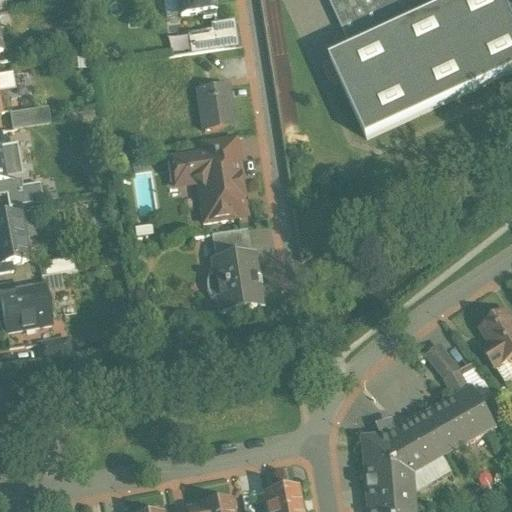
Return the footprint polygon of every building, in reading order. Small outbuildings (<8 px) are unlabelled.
[(213,0),(177,0),(181,20),(202,16),(203,21),(215,19),(215,15),(216,14),(213,0)] [(328,0),(352,52),(331,62),(367,141),(511,74),(511,17),(504,0),(328,0)] [(237,28),(190,31),(191,53),(238,50),(237,28)] [(9,77),(0,78),(0,93),(14,91),(11,77),(9,78),(9,77)] [(227,88),(198,93),(205,135),(232,131),(226,94),(228,94),(227,88)] [(47,111),(11,117),(14,133),(49,127),(47,111)] [(235,140),(200,146),(201,159),(203,169),(239,163),(235,140)] [(6,143),(0,144),(0,196),(8,195),(15,194),(14,190),(13,183),(14,182),(11,163),(10,163),(6,143)] [(239,163),(203,169),(201,159),(172,163),(172,165),(180,164),(184,187),(199,185),(204,212),(201,212),(203,227),(227,224),(226,221),(245,218),(239,179),(241,179),(239,163)] [(40,186),(14,190),(15,194),(8,195),(11,209),(43,204),(40,186)] [(19,217),(0,220),(0,276),(13,274),(11,265),(28,262),(19,217)] [(245,233),(213,238),(217,261),(248,256),(245,233)] [(350,243),(330,253),(335,263),(355,254),(350,243)] [(217,261),(212,262),(214,275),(211,276),(212,279),(208,279),(206,284),(206,288),(206,291),(207,293),(208,296),(209,299),(211,302),(215,301),(216,304),(219,304),(221,317),(261,311),(253,256),(248,256),(217,261)] [(44,290),(0,298),(7,335),(51,328),(44,290)] [(511,322),(507,314),(482,331),(493,348),(484,354),(496,372),(505,366),(506,367),(510,364),(511,367),(511,366),(511,322)] [(68,341),(39,346),(41,361),(70,356),(68,341)] [(510,425),(474,367),(462,374),(473,393),(474,392),(496,432),(510,425)] [(390,440),(414,479),(496,432),(474,392),(473,393),(462,374),(462,373),(445,383),(456,402),(390,440)] [(416,511),(414,479),(390,440),(365,442),(370,511),(416,511)] [(302,511),(297,488),(264,495),(267,511),(302,511)] [(232,511),(230,501),(200,507),(200,509),(186,511),(232,511)]
